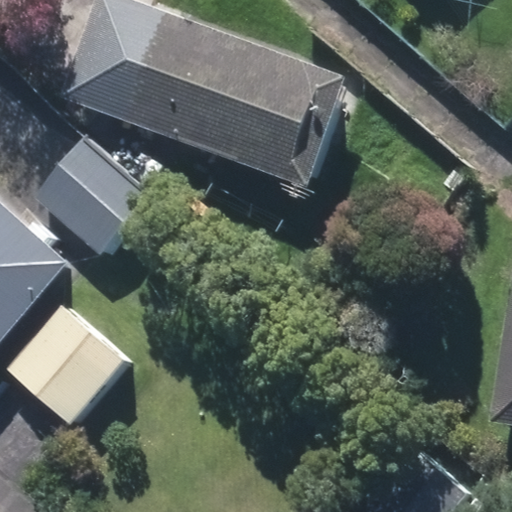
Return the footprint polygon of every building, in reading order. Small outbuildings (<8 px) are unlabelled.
[(36,0),(2,42),(66,95),(118,32),(78,0),(36,0)] [(120,115),(315,187),(357,73),(160,2),(120,115)] [(40,195),(109,254),(157,196),(88,138),(40,195)] [(0,351),(79,261),(57,241),(63,236),(47,222),(41,229),(0,193),(0,351)] [(177,282),(197,300),(208,287),(188,269),(177,282)] [(12,366),(77,424),(133,361),(69,302),(12,366)] [(511,336),(500,421),(511,422),(511,336)] [(457,511),(474,493),(419,443),(357,511),(457,511)]
